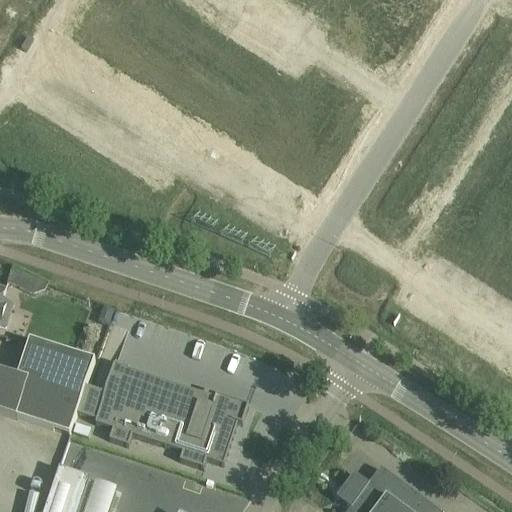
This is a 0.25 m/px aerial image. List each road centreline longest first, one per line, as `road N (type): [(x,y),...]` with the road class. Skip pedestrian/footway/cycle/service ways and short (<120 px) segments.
road 1 (residential): [(19,66),(160,157),(172,139),(295,226),(333,237)]
road 2 (tertiary): [(289,322),(0,228)]
road 3 (residential): [(480,0),(333,237)]
road 4 (residential): [(333,237),(356,240),(511,337)]
road 5 (tertiary): [(511,460),(358,362)]
road 6 (unclassified): [(257,511),(358,362)]
